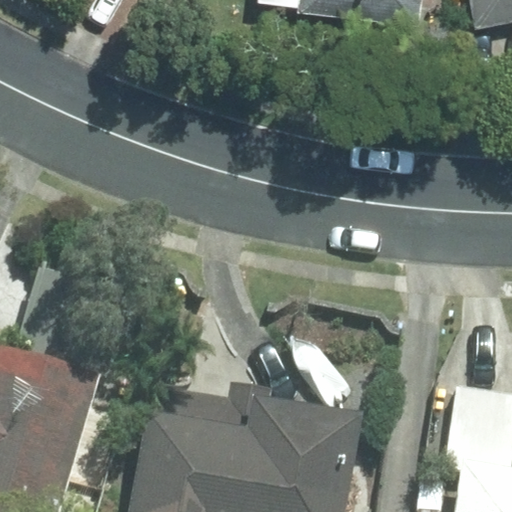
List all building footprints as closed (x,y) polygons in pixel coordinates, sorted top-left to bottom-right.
[(419,25),(422,0),(299,0),(298,8),(419,25)] [(511,0),(470,0),(475,27),(511,20),(511,0)] [(0,511),(62,511),(131,289),(44,262),(19,345),(0,338),(0,511)] [(346,511),(363,409),(275,395),(277,385),(228,377),(225,394),(146,382),(133,465),(138,467),(131,511),(346,511)] [(511,511),(511,470),(511,464),(511,396),(458,388),(444,471),(459,472),(452,511),(511,511)]
